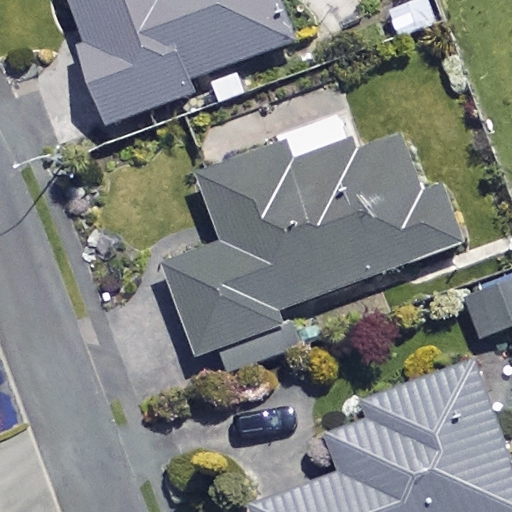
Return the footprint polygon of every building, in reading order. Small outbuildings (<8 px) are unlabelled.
[(65,0),(90,65),(80,69),(102,126),(188,94),(183,83),(293,41),(276,0),(65,0)] [(427,0),(396,0),(376,8),(394,51),(440,33),(427,0)] [(403,169),(388,130),(351,144),(342,119),(193,175),(219,244),(159,267),(193,359),(218,350),(226,372),(298,345),(285,310),(455,246),(424,161),(403,169)] [(511,286),(507,274),(461,295),(481,340),(511,326),(511,286)] [(511,511),(511,481),(472,363),(357,401),(363,420),(322,434),(337,477),(251,505),(253,511),(511,511)]
